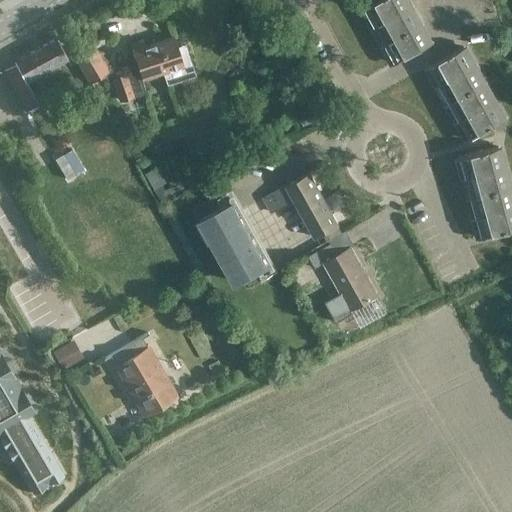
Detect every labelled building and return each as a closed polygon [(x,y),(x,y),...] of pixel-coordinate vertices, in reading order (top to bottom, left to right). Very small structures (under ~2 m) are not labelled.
[(373,27),(409,7),(405,0),(377,0),(363,8),(373,27)] [(383,45),(419,25),(409,7),(373,27),(383,45)] [(419,25),(383,45),(393,64),(429,44),(419,25)] [(26,110),(38,104),(25,81),(66,58),(55,38),(13,61),(14,63),(3,68),(26,110)] [(129,45),(138,71),(125,76),(124,74),(115,77),(120,91),(129,88),(131,95),(144,91),(140,78),(163,71),(167,83),(193,75),(184,46),(177,48),(174,38),(148,46),(145,39),(129,45)] [(427,67),(438,86),(474,65),(463,47),(427,67)] [(95,48),(76,60),(88,81),(107,69),(95,48)] [(448,103),(484,83),(474,65),(438,86),(448,103)] [(448,103),(458,121),(494,101),(484,83),(448,103)] [(494,101),(458,121),(468,140),(504,119),(494,101)] [(81,154),(89,166),(107,155),(99,142),(81,154)] [(464,177),(505,167),(500,146),(459,157),(464,177)] [(505,167),(464,177),(469,197),(510,186),(505,167)] [(144,175),(162,206),(172,200),(155,169),(144,175)] [(302,210),(325,198),(310,171),(264,197),(272,212),(296,198),(302,210)] [(511,192),(510,186),(469,197),(475,217),(511,206),(511,192)] [(325,198),(302,210),(317,236),(339,224),(325,198)] [(236,281),(269,263),(234,200),(201,218),(236,281)] [(511,206),(475,217),(480,237),(511,228),(511,206)] [(325,262),(349,305),(352,309),(378,294),(351,246),(338,253),(332,242),(309,254),(316,267),(325,262)] [(140,335),(109,353),(143,412),(174,394),(140,335)] [(0,437),(10,455),(31,491),(62,473),(27,414),(12,388),(19,384),(14,375),(7,379),(0,367),(0,437)]
